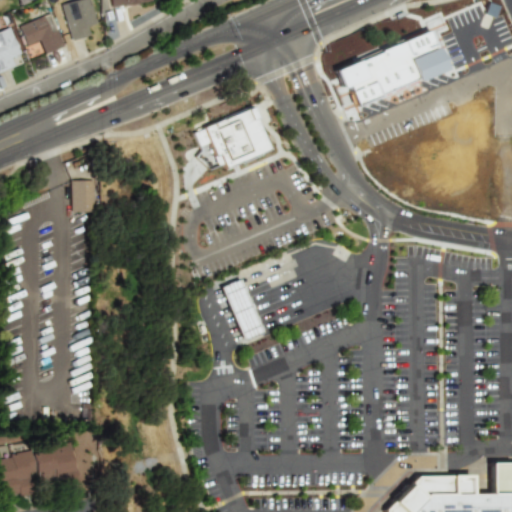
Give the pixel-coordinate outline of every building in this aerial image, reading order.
[(68,40),(87,35),(85,25),(94,22),(88,0),(66,0),(58,2),(68,40)] [(107,0),(109,8),(145,0),(107,0)] [(15,24),(23,48),(35,44),(38,54),(60,46),(49,13),(15,24)] [(8,56),(17,52),(7,26),(0,28),(0,70),(12,65),(8,56)] [(265,150),(247,106),(188,131),(195,146),(205,142),(217,170),(265,150)] [(68,179),(68,211),(90,211),(90,179),(68,179)] [(235,279),(258,332),(239,340),(217,287),(235,279)] [(0,454),(0,496),(32,491),(32,488),(72,482),(66,444),(0,454)] [(511,511),(511,462),(482,463),(481,492),(462,493),(461,475),(411,476),(376,508),(376,511),(511,511)]
